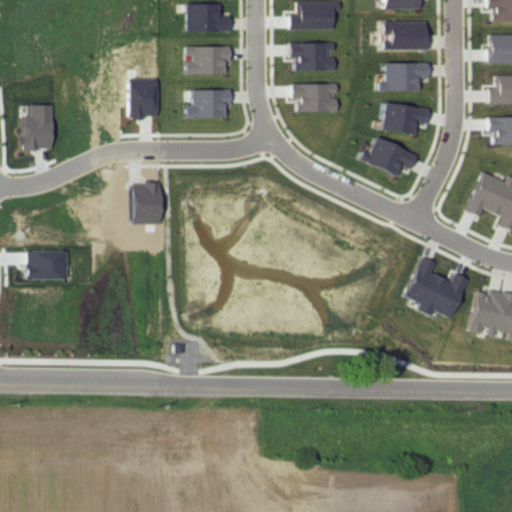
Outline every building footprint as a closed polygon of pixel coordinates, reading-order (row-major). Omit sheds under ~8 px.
[(415,10),(414,0),(378,0),(379,11),(415,10)] [(487,24),(511,23),(511,0),(482,0),(483,11),(487,11),(487,24)] [(484,65),(511,64),(511,36),(484,37),(484,65)] [(330,45),(291,44),(290,71),(330,73),(330,55),(330,45)] [(221,76),(220,66),(225,65),(225,48),(180,48),(180,60),(180,77),(221,76)] [(511,77),(491,78),(491,89),(483,90),(484,106),(511,105),(511,77)] [(187,92),(187,107),(181,107),(181,120),(221,120),(221,109),(225,109),(225,92),(187,92)] [(423,112),(380,105),(376,131),(407,136),(409,123),(421,125),(423,112)] [(47,107),(26,107),(26,118),(18,118),(19,151),(47,151),(47,107)] [(488,147),(511,146),(511,118),(483,119),(483,135),(487,134),(488,147)] [(410,157),(371,139),(363,156),(357,153),(353,161),(389,179),(395,168),(403,172),(410,157)] [(499,218),(495,227),(507,232),(511,221),(511,189),(507,187),(510,181),(504,178),(501,184),(479,175),(462,211),(473,216),(477,208),(499,218)] [(21,280),(62,281),(63,253),(22,252),(21,280)] [(461,282),(450,276),(445,285),(424,274),(428,265),(417,259),(398,296),(414,304),(411,310),(423,317),(426,311),(442,320),(461,282)] [(511,343),(511,302),(510,302),(511,296),(484,291),(483,296),(471,294),(464,333),(477,336),(489,338),(490,332),(502,334),(501,341),(511,343)]
